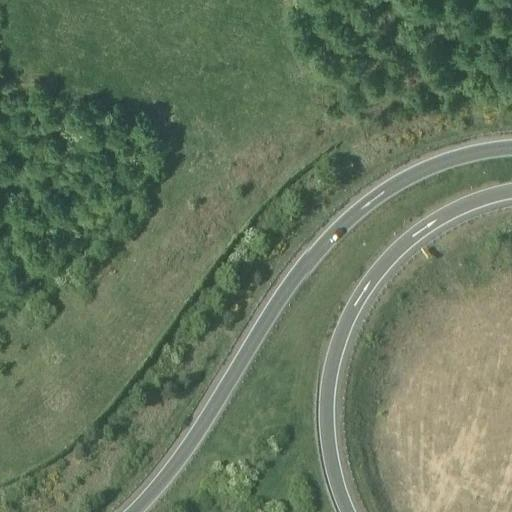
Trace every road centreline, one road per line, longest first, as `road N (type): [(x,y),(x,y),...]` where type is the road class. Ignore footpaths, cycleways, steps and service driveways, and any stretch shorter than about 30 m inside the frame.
road 1 (motorway): [(511,144),(437,158),(403,174),(325,234),(165,469),(123,511)]
road 2 (motorway): [(350,511),(335,479),(324,399),(335,335),(353,298),(389,251),(430,218),(511,189)]
